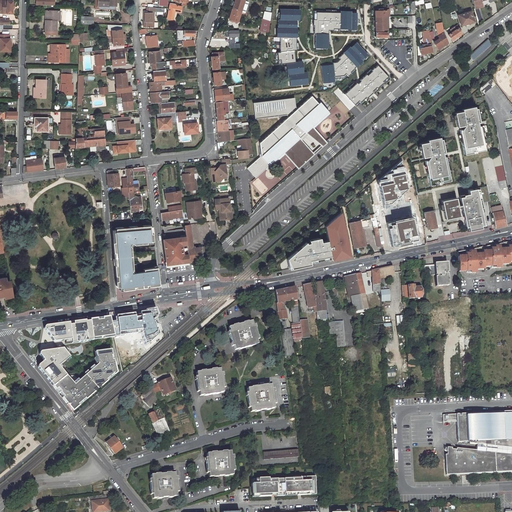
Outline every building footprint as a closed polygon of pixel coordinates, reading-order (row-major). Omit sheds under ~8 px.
[(3,0),(3,13),(13,13),(14,1),(3,0)] [(97,6),(97,0),(94,0),(94,9),(115,10),(115,7),(97,6)] [(236,0),(233,9),(242,13),(246,2),(245,1),(245,0),(236,0)] [(442,0),(436,0),(438,9),(444,8),(442,0)] [(170,4),(167,18),(172,19),(174,11),(181,12),(182,6),(170,4)] [(144,11),(144,26),(152,27),(153,11),(155,11),(155,9),(148,9),(148,11),(144,11)] [(232,20),(231,21),(236,23),(237,22),(239,22),(241,14),(242,13),(233,9),(230,19),(232,20)] [(57,20),(57,11),(48,10),(48,20),(46,20),(46,30),(46,31),(46,34),(58,34),(58,31),(57,31),(57,20)] [(300,21),(300,10),(280,10),(279,20),(278,20),(278,30),(277,29),(276,38),(280,38),(280,49),(280,53),(277,54),(278,61),(280,61),(281,65),(286,64),(287,75),(288,75),(290,87),(308,85),(307,72),(303,73),(302,62),(295,63),(294,51),(297,51),(296,46),(296,38),(297,38),(297,29),(296,29),(296,21),(300,21)] [(466,24),(465,22),(473,20),(470,11),(458,15),(461,26),(466,24)] [(356,30),(356,14),(350,13),(350,12),(340,12),(340,14),(322,13),(322,12),(316,12),(316,21),(313,21),(313,27),(314,27),(314,35),(316,35),(315,49),(328,49),(328,31),(333,32),(333,30),(339,30),(340,28),(346,28),(346,29),(350,29),(350,30),(356,30)] [(387,17),(375,18),(375,29),(387,28),(387,17)] [(269,23),(256,18),(255,21),(262,23),(259,33),(267,34),(269,23)] [(437,43),(434,44),(438,49),(443,45),(444,47),(446,45),(445,44),(448,42),(445,36),(443,32),(441,23),(435,24),(437,36),(439,39),(436,41),(437,43)] [(121,26),(111,25),(111,30),(112,38),(123,37),(121,26)] [(451,32),(448,35),(451,40),(461,33),(458,28),(454,30),(452,27),(449,30),(451,32)] [(10,34),(0,34),(0,38),(1,38),(1,43),(1,50),(11,50),(11,38),(10,38),(10,34)] [(156,35),(146,36),(147,47),(158,46),(156,35)] [(123,37),(112,38),(113,49),(124,48),(123,37)] [(367,56),(355,43),(349,48),(349,47),(342,53),(343,54),(338,58),(339,60),(336,63),(332,63),(333,66),(321,67),(323,84),(334,82),(334,79),(343,78),(346,76),(347,77),(351,74),(350,73),(354,69),(355,67),(356,68),(362,62),(361,61),(367,56)] [(51,53),(51,61),(62,61),(68,61),(69,44),(52,44),(52,52),(51,53)] [(422,48),(419,48),(420,54),(425,53),(427,53),(432,52),(431,45),(426,46),(426,44),(422,45),(422,48)] [(470,55),(473,58),(483,51),(480,48),(470,55)] [(106,64),(105,49),(95,50),(95,54),(96,54),(97,64),(95,64),(95,69),(102,68),(101,64),(106,64)] [(160,51),(149,52),(150,63),(152,63),(153,70),(165,69),(164,62),(161,62),(160,51)] [(124,52),(112,53),(113,65),(125,64),(124,52)] [(220,53),(212,54),(213,57),(212,57),(213,70),(219,69),(219,61),(225,61),(224,54),(220,54),(220,53)] [(186,67),(186,60),(181,60),(181,64),(175,64),(175,61),(169,61),(170,65),(172,65),(172,69),(186,67)] [(402,74),(394,64),(387,69),(392,75),(394,73),(397,77),(402,74)] [(387,77),(377,66),(374,69),(373,68),(371,71),(371,72),(367,76),(366,75),(359,81),(360,82),(357,84),(356,84),(344,95),(355,107),(360,103),(360,104),(372,93),(371,92),(375,88),(376,89),(382,84),(381,83),(387,77)] [(165,69),(153,70),(154,82),(160,81),(166,81),(165,69)] [(126,73),(116,74),(116,79),(117,88),(127,87),(126,73)] [(72,74),(62,74),(61,84),(62,84),(62,86),(60,86),(60,90),(67,91),(66,94),(73,95),(73,84),(71,84),(72,74)] [(36,87),(36,97),(46,97),(47,79),(37,79),(36,87)] [(154,82),(149,82),(150,90),(161,89),(160,81),(154,82)] [(108,87),(100,87),(100,95),(109,94),(108,87)] [(132,91),(122,92),(123,97),(117,97),(118,103),(123,102),(124,109),(133,109),(132,91)] [(168,91),(150,92),(152,102),(158,102),(161,102),(162,102),(161,96),(169,95),(168,91)] [(311,96),(253,103),(255,119),(286,115),(288,117),(259,143),(261,156),(248,167),(253,172),(252,174),(255,177),(265,169),(267,170),(285,155),(299,170),(304,164),(315,155),(301,140),(308,135),(324,147),(328,143),(314,128),(330,114),(320,102),(318,104),(311,96)] [(162,102),(161,102),(162,113),(174,112),(174,109),(174,107),(173,101),(162,102)] [(224,118),(224,115),(226,115),(225,109),(223,109),(223,101),(216,102),(218,119),(224,118)] [(477,108),(454,112),(457,126),(464,125),(465,129),(459,130),(460,134),(462,134),(463,142),(462,142),(464,154),(472,152),(472,151),(475,150),(475,152),(485,150),(480,125),(473,127),(472,123),(479,122),(477,108)] [(70,134),(71,111),(61,111),(61,124),(61,134),(70,134)] [(169,128),(169,126),(172,126),(171,122),(178,122),(178,121),(177,118),(177,112),(174,112),(162,113),(159,113),(158,113),(159,130),(164,129),(169,128)] [(35,117),(35,123),(37,123),(37,131),(48,131),(48,117),(35,117)] [(130,117),(115,118),(116,135),(135,134),(135,123),(131,123),(130,117)] [(227,119),(217,120),(218,131),(228,130),(227,119)] [(198,123),(184,124),(185,134),(192,134),(192,132),(199,131),(198,123)] [(88,126),(82,127),(83,128),(77,128),(78,137),(83,136),(83,138),(75,139),(75,141),(75,148),(96,146),(97,152),(107,151),(104,128),(88,129),(88,126)] [(228,130),(218,131),(219,141),(230,140),(229,132),(235,132),(234,129),(228,130)] [(250,138),(241,139),(241,143),(242,146),(242,150),(236,151),(237,158),(249,156),(248,154),(252,153),(250,138)] [(444,153),(441,139),(419,143),(422,157),(430,156),(430,159),(424,160),(425,164),(427,164),(429,172),(427,172),(429,185),(438,183),(437,181),(440,181),(440,183),(449,180),(445,157),(438,158),(438,154),(444,153)] [(112,145),(113,154),(136,153),(135,140),(116,141),(116,145),(112,145)] [(60,153),(54,154),(56,168),(64,167),(64,163),(66,163),(65,156),(61,157),(60,153)] [(501,154),(493,156),(498,181),(499,181),(501,188),(508,187),(501,154)] [(230,158),(220,159),(221,164),(220,164),(215,170),(213,167),(210,168),(211,177),(213,177),(213,182),(220,181),(223,178),(227,177),(225,164),(231,163),(230,160),(230,158)] [(31,160),(26,161),(27,166),(24,167),(24,174),(28,173),(28,172),(44,170),(42,159),(37,159),(31,160)] [(410,189),(403,161),(378,183),(385,210),(410,189)] [(131,168),(126,168),(127,178),(128,185),(129,192),(133,192),(140,191),(140,184),(133,185),(131,168)] [(197,173),(196,168),(186,169),(186,174),(183,174),(184,183),(185,183),(186,191),(197,190),(196,182),(194,182),(194,174),(197,173)] [(113,170),(108,170),(107,172),(108,188),(119,186),(118,173),(114,173),(113,170)] [(463,196),(459,197),(465,226),(467,226),(468,230),(480,228),(480,225),(483,224),(479,207),(481,207),(478,189),(475,189),(475,188),(468,190),(468,193),(463,195),(463,196)] [(180,190),(165,193),(167,202),(182,199),(180,190)] [(135,209),(135,207),(138,207),(142,207),(141,196),(133,197),(133,192),(129,192),(130,210),(135,209)] [(413,206),(419,205),(417,195),(411,196),(413,206)] [(228,198),(214,199),(216,209),(219,209),(220,209),(221,211),(222,211),(223,219),(232,218),(230,205),(229,206),(228,198)] [(455,198),(441,200),(445,218),(459,216),(455,198)] [(201,200),(187,201),(189,218),(200,217),(198,206),(202,206),(201,200)] [(500,202),(489,204),(491,213),(495,228),(505,226),(500,202)] [(170,211),(161,212),(162,220),(184,217),(183,209),(170,211)] [(432,210),(423,212),(424,219),(425,219),(427,228),(436,227),(432,210)] [(350,256),(340,212),(327,223),(328,231),(326,232),(327,240),(320,242),(319,237),(311,239),(312,242),(306,243),(305,242),(286,258),(289,269),(310,264),(310,260),(331,256),(332,260),(337,259),(337,258),(340,258),(350,256)] [(414,216),(386,222),(392,248),(420,242),(414,216)] [(367,219),(347,223),(352,247),(364,245),(360,226),(363,226),(368,225),(367,219)] [(189,261),(203,258),(202,251),(205,250),(205,246),(194,247),(190,223),(189,223),(185,223),(186,235),(186,236),(189,261)] [(122,286),(123,290),(143,287),(140,272),(139,272),(137,273),(136,272),(134,273),(133,269),(131,246),(130,245),(132,242),(134,244),(147,243),(147,241),(154,240),(153,233),(151,233),(150,224),(143,225),(137,226),(137,225),(129,226),(129,227),(123,227),(115,227),(116,229),(116,232),(114,232),(115,242),(113,242),(117,287),(122,286)] [(377,248),(381,247),(377,227),(373,228),(377,248)] [(181,237),(164,240),(167,264),(189,261),(186,236),(181,237)] [(511,242),(499,245),(489,247),(490,269),(490,271),(494,270),(494,268),(499,268),(499,267),(508,266),(508,264),(511,263),(511,242)] [(483,271),(483,270),(490,269),(489,247),(482,248),(467,251),(463,252),(464,272),(465,273),(468,273),(474,273),(474,272),(483,271)] [(463,252),(457,253),(458,274),(465,273),(464,272),(463,252)] [(157,261),(151,261),(151,266),(146,267),(147,270),(149,277),(158,274),(157,261)] [(434,267),(424,268),(425,277),(434,277),(435,288),(448,287),(447,264),(439,265),(434,265),(434,267)] [(385,268),(378,269),(379,278),(394,275),(393,272),(392,266),(385,268)] [(375,270),(371,271),(372,285),(379,285),(379,278),(378,269),(375,270)] [(355,297),(350,298),(353,312),(360,310),(367,309),(359,274),(354,274),(350,275),(355,297)] [(346,276),(344,277),(347,291),(348,297),(349,297),(350,298),(355,297),(350,275),(346,276)] [(0,296),(4,295),(12,294),(10,280),(7,281),(6,277),(0,277),(0,296)] [(320,282),(313,283),(316,296),(314,296),(315,307),(315,312),(324,311),(325,311),(323,295),(320,282)] [(305,285),(302,285),(308,308),(313,307),(315,307),(314,296),(310,284),(305,285)] [(413,286),(401,287),(402,298),(408,297),(408,299),(420,298),(419,288),(413,288),(413,286)] [(294,322),(291,323),(293,338),(301,337),(300,333),(299,321),(295,287),(290,288),(279,290),(274,291),(278,319),(286,318),(285,308),(283,309),(282,303),(292,302),(292,306),(291,306),(291,308),(290,309),(292,317),(293,317),(294,322)] [(381,302),(390,301),(390,289),(380,290),(381,302)] [(154,311),(138,313),(146,337),(147,336),(150,335),(147,324),(153,324),(156,331),(154,332),(157,338),(162,336),(154,311)] [(324,311),(315,312),(315,314),(316,322),(325,321),(324,311)] [(459,311),(445,312),(446,323),(462,322),(460,318),(459,311)] [(134,349),(122,356),(131,366),(143,356),(143,354),(151,348),(147,336),(146,337),(138,313),(115,316),(118,335),(119,336),(120,337),(124,336),(124,334),(128,333),(128,335),(132,342),(137,340),(139,346),(134,349)] [(106,318),(90,320),(92,339),(110,336),(109,330),(108,330),(106,318)] [(110,318),(106,318),(108,330),(109,330),(110,336),(114,336),(110,318)] [(87,338),(92,337),(90,320),(73,323),(45,327),(44,329),(44,330),(53,341),(55,343),(57,342),(80,339),(85,338),(85,340),(83,340),(84,342),(88,342),(87,338)] [(307,320),(299,321),(300,333),(308,332),(307,320)] [(342,321),(334,321),(335,333),(336,345),(343,345),(342,321)] [(258,346),(257,342),(259,342),(256,326),(255,327),(254,323),(250,323),(250,322),(245,323),(245,324),(242,324),(239,325),(239,324),(234,324),(235,325),(230,326),(231,330),(229,330),(232,346),(233,346),(234,350),(238,349),(238,350),(243,350),(242,349),(249,348),(249,349),(254,348),(254,347),(258,346)] [(382,323),(372,324),(373,331),(382,330),(382,323)] [(286,330),(280,331),(281,340),(291,338),(289,329),(286,330)] [(18,342),(25,343),(27,336),(20,334),(18,342)] [(85,340),(85,338),(80,339),(57,342),(55,343),(53,341),(58,347),(58,350),(53,351),(58,353),(65,352),(63,350),(63,345),(84,342),(83,340),(85,340)] [(291,338),(281,340),(284,356),(293,354),(291,338)] [(67,377),(54,387),(59,394),(61,392),(62,394),(61,394),(64,397),(63,399),(73,412),(79,406),(78,405),(86,399),(86,400),(95,393),(93,391),(100,386),(101,387),(108,382),(107,380),(113,374),(114,376),(117,373),(111,350),(95,352),(98,365),(75,385),(67,377)] [(39,369),(54,387),(67,377),(59,367),(70,358),(65,352),(58,353),(53,351),(42,353),(40,353),(40,354),(40,356),(43,360),(44,362),(43,363),(39,366),(38,367),(38,368),(39,369)] [(79,354),(71,360),(76,367),(84,361),(79,354)] [(220,393),(220,392),(224,392),(223,387),(225,387),(222,372),(220,372),(220,368),(216,369),(216,368),(211,369),(211,370),(205,371),(205,370),(200,371),(200,372),(196,372),(197,376),(195,376),(195,377),(198,392),(199,392),(200,396),(205,395),(205,396),(209,395),(209,394),(212,394),(215,393),(215,394),(220,393)] [(387,377),(396,376),(395,369),(387,369),(387,377)] [(162,380),(150,385),(151,387),(152,390),(159,387),(162,394),(174,389),(169,377),(162,380)] [(266,386),(260,386),(261,388),(255,388),(255,387),(250,388),(250,389),(246,390),(247,394),(245,394),(247,409),(249,409),(249,413),(254,413),(254,414),(259,413),(258,412),(262,411),(264,411),(264,412),(269,411),(269,410),(273,410),(273,406),(274,405),(272,390),(270,390),(270,386),(266,387),(266,386)] [(146,391),(142,395),(145,399),(143,400),(149,406),(156,400),(152,390),(151,387),(146,391)] [(160,409),(146,415),(158,440),(163,438),(165,445),(173,442),(160,409)] [(511,472),(511,411),(444,415),(444,423),(458,422),(459,443),(466,442),(467,443),(468,444),(479,445),(478,451),(458,448),(458,450),(453,449),(453,448),(448,447),(447,447),(446,447),(446,448),(445,449),(446,450),(446,451),(447,452),(448,452),(447,455),(446,455),(447,475),(511,472)] [(114,437),(106,443),(107,444),(106,445),(109,449),(108,449),(113,455),(122,448),(114,437)] [(298,450),(263,452),(263,459),(299,458),(298,450)] [(211,455),(207,455),(207,459),(206,459),(207,475),(209,475),(209,478),(213,478),(213,479),(218,479),(218,478),(224,478),(224,479),(229,478),(229,477),(233,477),(232,473),(234,473),(233,457),(231,457),(231,453),(227,453),(227,452),(221,453),(221,454),(219,454),(216,454),(216,453),(211,454),(211,455)] [(161,500),(161,499),(167,499),(167,500),(172,500),(172,499),(176,499),(176,494),(178,494),(177,479),(175,479),(175,475),(171,475),(171,474),(165,474),(165,475),(163,475),(160,475),(160,474),(155,475),(155,476),(151,476),(151,480),(149,480),(150,495),(152,495),(153,500),(157,499),(157,500),(161,500)] [(258,484),(251,484),(252,495),(258,495),(258,497),(270,496),(270,494),(296,493),(296,495),(310,495),(310,493),(315,492),(315,481),(312,481),(312,477),(300,477),(300,478),(268,480),(268,478),(258,479),(258,484)] [(102,501),(92,502),(92,511),(101,511),(108,511),(107,506),(107,500),(102,501)]
